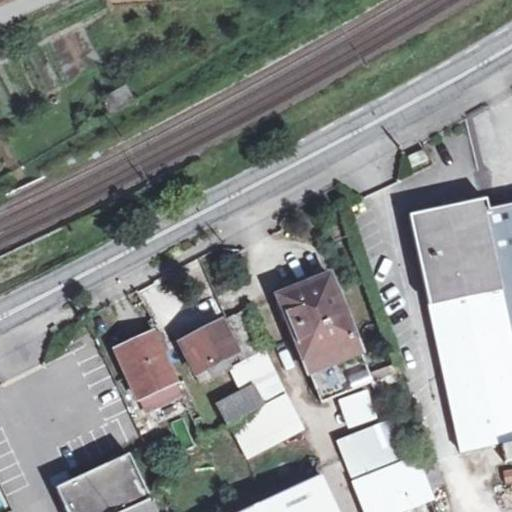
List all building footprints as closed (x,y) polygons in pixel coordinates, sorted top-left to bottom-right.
[(99,83),(108,98),(99,104),(106,115),(127,102),(111,76),(99,83)] [(421,145),(406,152),(417,176),(432,169),(421,145)] [(511,442),(511,323),(489,212),(486,202),(410,220),(462,454),(511,442)] [(511,206),(489,212),(511,323),(511,206)] [(372,384),(368,374),(329,277),(279,298),(321,404),(372,384)] [(241,363),(264,352),(244,311),(179,343),(196,377),(208,370),(212,380),(230,372),(239,391),(215,403),(225,422),(262,406),(241,363)] [(152,336),(160,353),(166,350),(153,325),(149,326),(152,336)] [(174,383),(160,353),(152,336),(117,352),(139,399),(174,383)] [(241,363),(262,406),(284,395),(264,352),(241,363)] [(399,364),(377,371),(380,381),(402,373),(399,364)] [(377,371),(368,374),(372,384),(380,381),(377,371)] [(181,380),(174,383),(184,408),(190,422),(199,418),(181,380)] [(340,401),(350,431),(380,421),(370,391),(340,401)] [(284,395),(262,406),(225,422),(244,461),(303,432),(284,395)] [(187,417),(171,423),(183,454),(199,448),(187,417)] [(399,418),(337,443),(355,483),(416,459),(399,418)] [(209,434),(200,438),(204,447),(212,443),(209,434)] [(511,445),(502,447),(505,463),(511,461),(511,445)] [(154,511),(128,457),(56,492),(64,511),(154,511)] [(394,511),(431,500),(416,459),(355,483),(365,511),(394,511)] [(511,468),(500,471),(503,486),(511,484),(511,468)] [(335,511),(319,478),(245,511),(335,511)] [(434,511),(431,500),(394,511),(434,511)]
